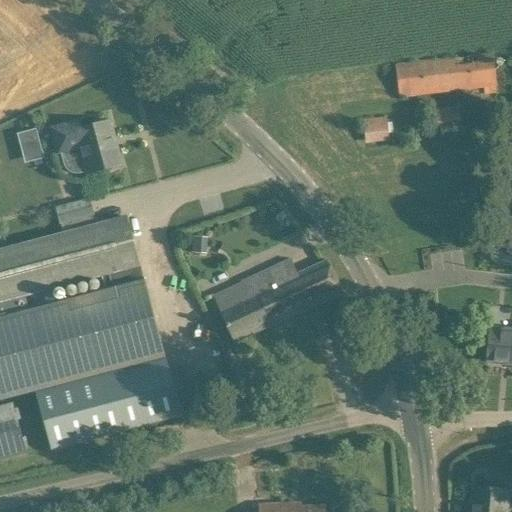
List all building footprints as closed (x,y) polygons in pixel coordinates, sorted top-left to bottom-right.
[(396,66),(400,97),(497,86),(493,54),(396,66)] [(435,111),(437,131),(462,128),(459,108),(435,111)] [(388,119),(383,120),(364,122),(366,142),(390,140),(388,119)] [(78,174),(88,172),(88,174),(101,171),(121,166),(109,122),(91,127),(81,129),(79,122),(52,129),(58,154),(60,153),(64,166),(65,168),(67,170),(69,172),(70,173),(72,174),(73,174),(76,174),(78,174)] [(35,129),(17,134),(19,140),(37,136),(35,129)] [(181,416),(128,218),(96,226),(93,215),(89,200),(56,209),(64,235),(0,251),(0,302),(108,274),(112,287),(0,317),(0,399),(148,360),(149,364),(39,393),(53,449),(100,437),(131,429),(181,416)] [(205,254),(206,240),(193,239),(192,253),(205,254)] [(225,325),(224,326),(232,344),(342,294),(327,262),(297,275),(291,260),(273,268),(241,283),(247,298),(218,311),(225,325)] [(511,330),(510,331),(489,329),(486,363),(511,364),(511,330)] [(0,407),(0,462),(27,455),(13,404),(0,407)] [(471,511),(506,511),(509,492),(511,492),(511,478),(484,476),(483,488),(474,487),(471,511)]
